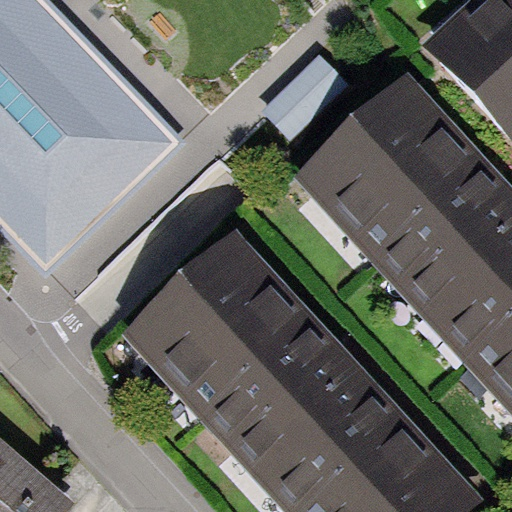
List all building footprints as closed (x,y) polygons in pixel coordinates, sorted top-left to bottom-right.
[(0,0),(0,219),(49,269),(181,139),(145,103),(43,0),(0,0)] [(511,0),(467,0),(415,48),(511,152),(511,0)] [(323,60),(267,112),(294,141),(350,88),(323,60)] [(511,189),(406,74),(295,177),(511,411),(511,189)] [(236,234),(122,338),(281,511),(474,511),(483,505),(352,361),(236,234)] [(0,511),(71,511),(76,507),(0,442),(0,511)]
